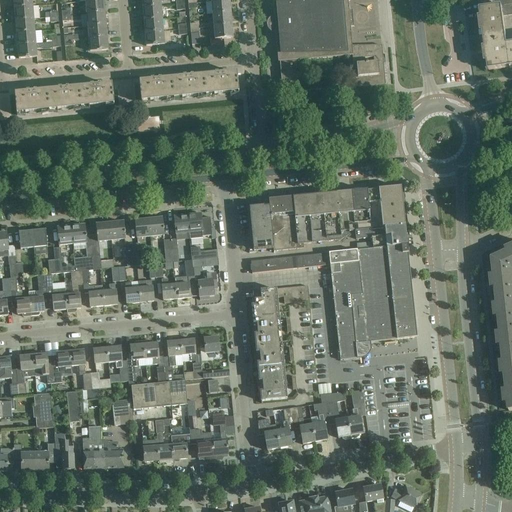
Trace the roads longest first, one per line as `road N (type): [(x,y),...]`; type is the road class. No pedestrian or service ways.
road 1 (residential): [(0,337),(235,312)]
road 2 (secondary): [(0,200),(222,177)]
road 3 (secondary): [(219,158),(0,179)]
road 4 (residential): [(455,446),(252,481)]
road 5 (residential): [(198,494),(0,493)]
road 6 (tertiary): [(439,252),(455,446)]
road 7 (tertiary): [(479,443),(461,250)]
road 8 (secondary): [(222,177),(414,159)]
road 9 (residential): [(252,481),(235,312)]
road 10 (secondary): [(411,118),(264,152)]
road 11 (residential): [(235,312),(222,177)]
road 12 (residential): [(2,84),(129,72)]
road 13 (residential): [(129,72),(253,60)]
